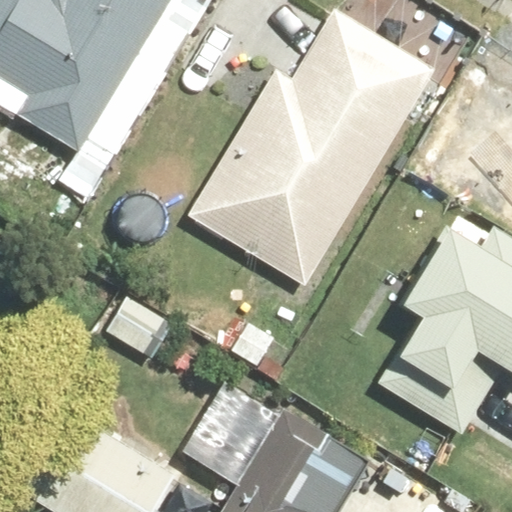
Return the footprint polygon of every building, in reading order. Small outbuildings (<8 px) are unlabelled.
[(82,149),(174,0),(0,0),(0,72),(34,93),(22,112),(82,149)] [(308,282),(438,64),(342,7),(300,77),(279,64),(190,212),(308,282)] [(490,234),(460,217),(406,307),(421,316),(381,382),(468,433),(508,367),(511,369),(511,226),(500,219),(490,234)] [(182,325),(134,295),(112,331),(161,360),(182,325)] [(169,511),(192,478),(81,404),(27,485),(68,511),(169,511)] [(291,406),(226,511),(352,511),(346,508),(377,458),(291,406)]
